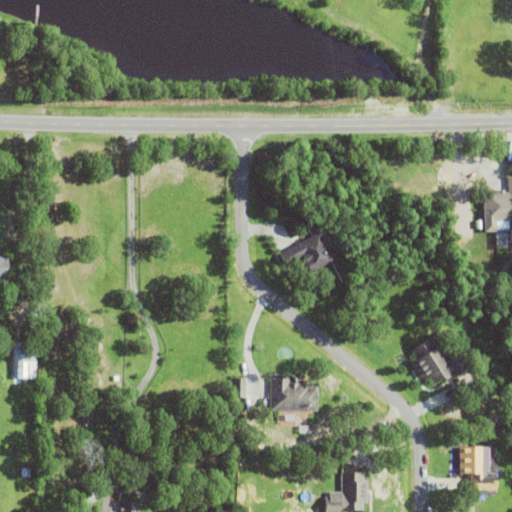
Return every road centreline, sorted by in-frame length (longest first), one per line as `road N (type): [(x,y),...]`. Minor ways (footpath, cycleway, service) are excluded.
road 1 (secondary): [(511,122),(0,121)]
road 2 (residential): [(240,124),(244,261),(411,410),(418,511)]
